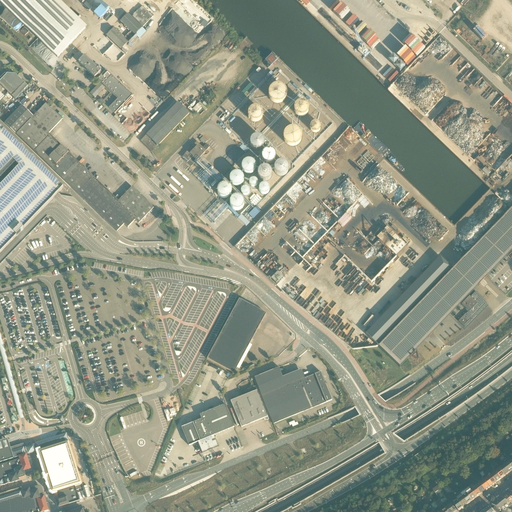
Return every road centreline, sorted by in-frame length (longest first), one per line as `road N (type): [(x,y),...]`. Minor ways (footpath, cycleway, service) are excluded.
road 1 (unclassified): [(449,353),(353,413),(129,507)]
road 2 (primary): [(267,511),(401,436),(511,358)]
road 3 (unknown): [(441,244),(369,180),(341,174),(279,239),(286,259),(322,289)]
road 4 (unknown): [(430,254),(364,315),(349,313),(322,289),(332,248),(367,219),(397,223),(415,237)]
road 5 (unclassified): [(0,46),(173,207)]
road 6 (unclassified): [(173,207),(179,257),(189,269),(242,280),(308,339)]
road 7 (unclassified): [(314,334),(255,279),(196,249),(173,207)]
road 8 (secondary): [(380,433),(234,511)]
road 9 (secondary): [(511,342),(386,430)]
road 10 (secondary): [(400,455),(511,374)]
road 11 (unknown): [(302,345),(327,371),(336,402),(279,431)]
road 12 (unclassified): [(386,430),(345,364),(314,334)]
